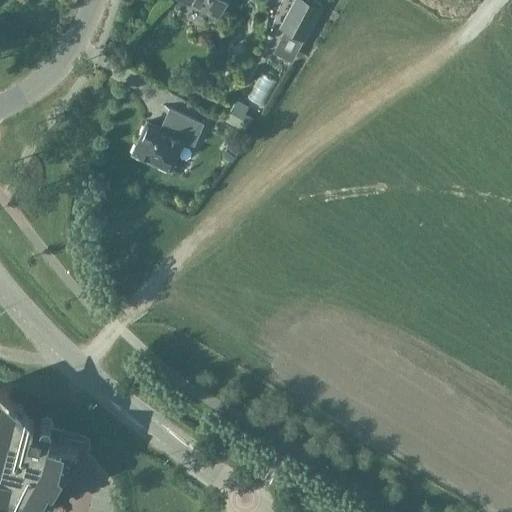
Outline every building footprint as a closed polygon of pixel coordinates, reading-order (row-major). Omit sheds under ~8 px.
[(184,0),(217,16),(225,0),(184,0)] [(309,0),(293,0),(281,25),(285,28),(274,49),(291,58),(320,6),(309,0)] [(432,0),(421,18),(458,40),(459,39),(457,38),(469,18),(448,5),(450,0),(432,0)] [(401,32),(395,43),(416,57),(422,47),(446,61),(458,40),(421,18),(410,37),(401,32)] [(384,62),(365,89),(402,117),(408,109),(412,113),(427,93),(393,69),(399,60),(382,47),(376,56),(384,62)] [(146,96),(165,108),(170,100),(151,88),(146,96)] [(356,116),(343,134),(375,158),(390,139),(370,124),(377,115),(356,100),(348,110),(356,116)] [(194,144),(203,123),(171,108),(161,128),(147,122),(133,153),(170,170),(183,140),(194,144)] [(226,119),(245,130),(249,122),(230,111),(226,119)] [(500,132),(491,141),(499,149),(508,141),(500,132)] [(321,147),(313,158),(334,173),(341,163),(361,178),(375,158),(343,134),(329,153),(321,147)] [(244,144),(235,136),(222,152),(232,160),(244,144)] [(299,176),(283,197),(299,209),(291,220),(310,222),(312,219),(326,229),(343,207),(321,190),(328,181),(297,158),(289,169),(299,176)] [(447,167),(420,193),(435,209),(462,184),(447,167)] [(462,184),(435,209),(436,210),(437,209),(452,224),(477,199),(462,184)] [(477,199),(452,224),(466,239),(492,215),(477,199)] [(492,215),(466,239),(481,254),(479,255),(480,256),(507,231),(492,215)] [(511,236),(507,231),(480,256),(496,273),(511,256),(511,236)] [(344,327),(331,349),(342,356),(347,347),(367,359),(389,322),(388,322),(387,324),(367,312),(354,333),(344,327)] [(389,322),(367,359),(386,371),(381,379),(393,386),(406,364),(395,358),(409,335),(389,322)] [(426,376),(413,398),(424,405),(429,397),(449,408),(470,373),(449,361),(436,382),(426,376)] [(470,373),(449,408),(468,420),(463,428),(475,435),(488,413),(478,407),(491,386),(470,373)] [(37,430),(31,428),(0,420),(0,492),(15,496),(43,511),(66,471),(71,448),(76,449),(77,448),(55,443),(54,435),(37,431),(37,430)]
